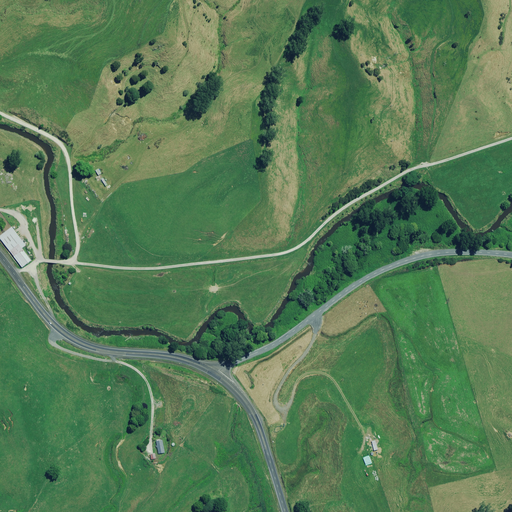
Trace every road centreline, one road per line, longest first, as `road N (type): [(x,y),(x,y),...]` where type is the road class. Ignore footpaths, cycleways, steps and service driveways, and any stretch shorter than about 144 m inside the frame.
road 1 (tertiary): [(511,252),(440,251),(371,273),(303,326),(216,374)]
road 2 (primary): [(0,253),(77,340),(183,359),(216,374)]
road 3 (primary): [(216,374),(251,412),(286,511)]
